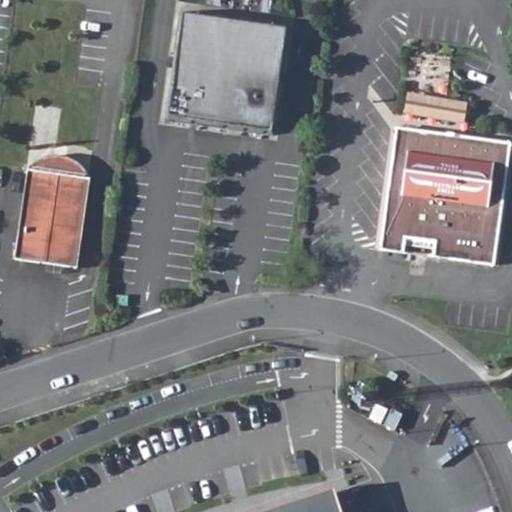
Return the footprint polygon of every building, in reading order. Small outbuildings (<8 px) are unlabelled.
[(286,22),(177,8),(163,117),(272,131),(286,22)] [(409,93),(407,116),(469,122),(471,98),(409,93)] [(508,140),(395,126),(380,247),(493,261),(508,140)] [(27,166),(16,255),(78,263),(90,174),(82,162),(74,156),(65,152),(56,151),(47,152),(38,156),(27,166)] [(373,408),(366,422),(378,428),(385,413),(373,408)] [(332,511),(328,497),(280,511),(332,511)]
